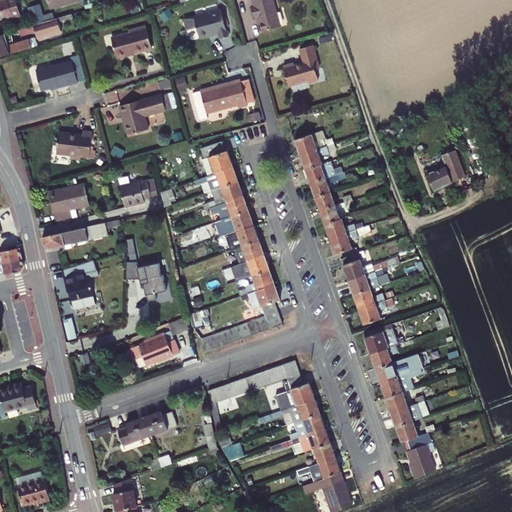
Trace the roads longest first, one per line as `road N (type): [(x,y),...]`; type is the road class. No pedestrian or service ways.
road 1 (residential): [(312,331),(353,450),(371,460),(381,438),(339,321)]
road 2 (residential): [(69,420),(312,331)]
road 3 (residential): [(283,163),(267,151),(256,168),(312,331)]
road 4 (residential): [(339,321),(283,163)]
road 5 (tertiary): [(0,162),(18,198),(37,277)]
